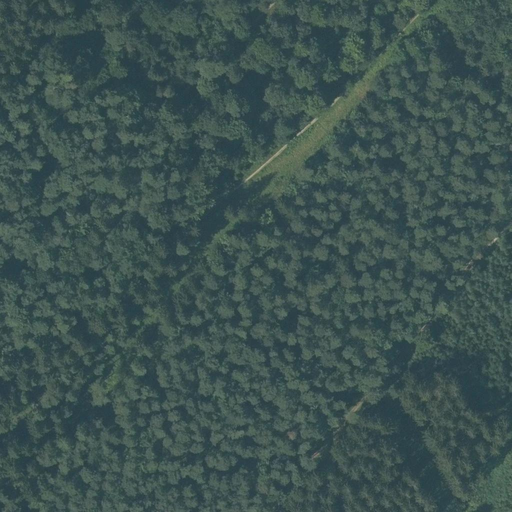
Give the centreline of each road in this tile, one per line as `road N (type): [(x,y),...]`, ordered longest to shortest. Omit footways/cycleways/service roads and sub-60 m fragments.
road 1 (track): [(435,0),(333,108),(194,229),(77,383),(0,432)]
road 2 (track): [(0,261),(278,0)]
road 3 (track): [(265,511),(511,224)]
